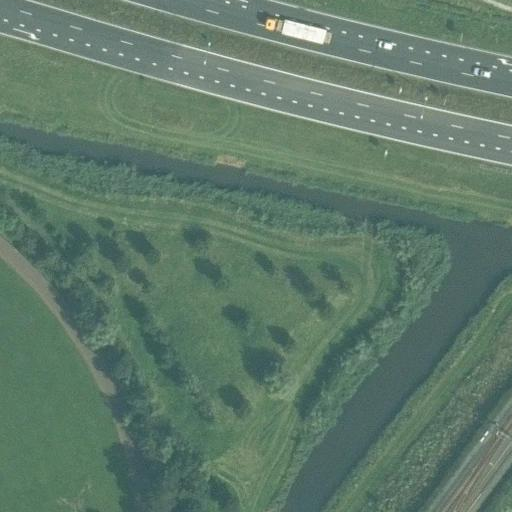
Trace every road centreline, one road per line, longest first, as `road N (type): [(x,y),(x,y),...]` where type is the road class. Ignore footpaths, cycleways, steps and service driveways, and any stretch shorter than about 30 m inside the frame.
road 1 (primary): [(0,5),(294,88),(511,135)]
road 2 (primary): [(511,79),(175,0)]
